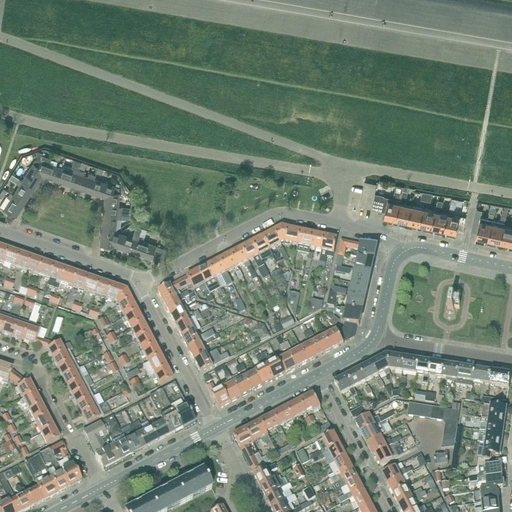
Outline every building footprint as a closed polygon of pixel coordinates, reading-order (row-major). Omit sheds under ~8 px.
[(56,180),(60,168),(49,164),(51,158),(42,155),(40,161),(38,167),(41,175),(56,180)] [(41,175),(38,167),(40,161),(36,160),(30,168),(28,167),(27,169),(29,170),(22,181),(33,188),(41,175)] [(78,169),(79,168),(81,162),(74,160),(71,167),(73,168),(72,172),(62,169),(64,164),(62,164),(60,168),(56,180),(73,186),(78,169)] [(83,172),(83,171),(78,169),(73,186),(89,192),(93,179),(95,175),(88,173),(87,177),(84,176),(85,172),(83,172)] [(24,202),(33,188),(22,181),(12,174),(9,178),(19,185),(13,194),(13,195),(24,202)] [(112,192),(114,187),(114,186),(93,179),(89,192),(105,197),(112,192)] [(376,191),(377,184),(365,182),(363,188),(376,191)] [(400,201),(401,197),(403,187),(396,186),(393,199),(389,198),(385,212),(384,217),(396,219),(400,203),(400,201)] [(129,214),(129,208),(117,207),(119,187),(114,187),(112,192),(105,197),(103,212),(129,214)] [(374,197),(376,191),(363,188),(362,194),(374,197)] [(13,195),(13,194),(9,192),(0,205),(0,206),(15,216),(24,202),(13,195)] [(373,203),(374,197),(362,194),(361,200),(373,203)] [(380,211),(383,197),(377,195),(374,209),(380,211)] [(385,212),(389,198),(383,197),(380,211),(385,212)] [(372,209),(373,203),(361,200),(359,206),(372,209)] [(440,212),(442,201),(437,200),(435,211),(432,227),(444,230),(447,213),(440,212)] [(412,206),(400,203),(396,219),(408,222),(412,206)] [(420,225),(423,208),(412,206),(408,222),(420,225)] [(488,240),(493,220),(495,208),(490,207),(487,219),(480,217),(477,233),(476,237),(488,240)] [(432,227),(435,211),(423,208),(420,225),(432,227)] [(504,226),(508,211),(500,209),(499,215),(502,216),(501,222),(493,220),(488,240),(500,242),(504,226)] [(480,217),(482,211),(476,210),(471,231),(477,233),(480,217)] [(128,219),(129,214),(103,212),(102,228),(115,230),(116,218),(128,219)] [(457,228),(460,216),(447,213),(444,230),(456,232),(457,228)] [(463,230),(466,218),(460,216),(457,228),(463,230)] [(511,227),(504,226),(500,242),(511,244),(511,227)] [(134,252),(142,229),(137,227),(133,238),(121,234),(117,247),(134,252)] [(115,232),(115,230),(102,228),(100,245),(113,246),(113,245),(117,247),(121,234),(115,232)] [(298,247),(301,232),(282,228),(274,232),(281,246),(284,244),(298,247)] [(143,242),(147,230),(142,229),(134,252),(151,258),(155,246),(143,242)] [(270,251),(281,246),(274,232),(263,238),(270,251)] [(310,250),(313,235),(301,232),(298,247),(303,248),(310,250)] [(322,252),(325,238),(313,235),(310,250),(322,252)] [(273,257),(270,251),(263,238),(252,244),(259,257),(262,263),(273,257)] [(327,258),(333,259),(337,240),(325,238),(322,252),(319,263),(325,265),(327,258)] [(346,249),(347,242),(341,241),(338,257),(344,258),(346,249)] [(371,275),(377,249),(347,242),(346,249),(361,252),(358,266),(355,266),(354,271),(371,275)] [(262,263),(259,257),(252,244),(241,249),(248,263),(253,260),(258,270),(259,270),(262,275),(267,272),(262,263)] [(257,279),(248,263),(241,249),(230,255),(237,268),(243,265),(246,270),(247,270),(253,281),(257,279)] [(14,270),(15,268),(19,255),(8,251),(3,264),(4,264),(12,267),(12,269),(14,270)] [(26,272),(31,258),(19,255),(15,268),(24,271),(23,273),(25,274),(26,272)] [(227,274),(237,268),(230,255),(220,261),(226,274),(227,274)] [(341,269),(344,258),(338,257),(335,267),(341,269)] [(37,278),(38,276),(42,262),(31,258),(26,272),(35,275),(34,277),(37,278)] [(227,274),(226,274),(220,261),(209,267),(216,279),(216,280),(221,277),(227,288),(232,285),(227,274)] [(48,282),(54,266),(42,262),(38,276),(47,279),(46,281),(48,282)] [(58,290),(60,286),(60,283),(65,270),(54,266),(48,282),(47,287),(58,290)] [(216,280),(216,279),(209,267),(198,272),(204,283),(205,285),(210,295),(221,289),(216,280)] [(71,290),(72,287),(76,274),(65,270),(60,283),(69,287),(69,289),(71,290)] [(279,290),(288,286),(280,271),(271,275),(279,290)] [(365,301),(371,275),(354,271),(353,277),(355,278),(352,292),(350,292),(348,297),(365,301)] [(205,285),(204,283),(198,272),(187,278),(187,279),(191,285),(194,291),(200,288),(203,293),(204,292),(206,297),(210,295),(205,285)] [(82,293),(83,291),(88,278),(76,274),(72,287),(81,290),(80,293),(82,293)] [(94,297),(94,295),(99,282),(88,278),(83,291),(92,294),(91,296),(94,297)] [(174,294),(191,285),(187,279),(171,287),(174,294)] [(105,301),(106,299),(110,286),(99,282),(94,295),(103,298),(103,300),(105,301)] [(33,290),(33,289),(28,288),(28,290),(24,289),(25,287),(21,285),(18,295),(25,297),(26,296),(30,297),(32,291),(33,290)] [(116,302),(122,290),(110,286),(106,299),(116,302)] [(174,294),(171,287),(158,293),(164,305),(177,298),(174,294)] [(126,291),(122,290),(116,302),(118,307),(131,301),(126,291)] [(189,296),(187,293),(177,298),(164,305),(170,316),(183,310),(179,303),(185,300),(184,299),(189,296)] [(295,318),(300,296),(290,293),(287,304),(295,318)] [(327,306),(334,307),(337,295),(333,294),(330,293),(327,306)] [(362,314),(365,301),(348,297),(347,303),(349,303),(348,310),(362,314)] [(22,306),(24,301),(15,298),(13,303),(22,306)] [(240,314),(246,311),(240,300),(234,303),(240,314)] [(460,311),(461,300),(448,300),(447,310),(460,311)] [(124,319),(137,312),(131,301),(118,307),(116,309),(118,311),(120,310),(124,319)] [(313,316),(322,311),(324,304),(311,301),(308,315),(313,316)] [(33,310),(35,305),(26,302),(24,307),(33,310)] [(40,348),(43,341),(36,339),(40,328),(35,326),(39,316),(38,315),(40,307),(35,305),(33,310),(28,324),(22,342),(34,346),(40,348)] [(192,314),(190,315),(186,308),(183,310),(170,316),(176,328),(189,321),(194,319),(199,316),(198,313),(192,315),(192,314)] [(362,314),(348,310),(341,309),(340,316),(342,316),(341,323),(345,323),(344,330),(354,339),(357,326),(359,327),(362,314)] [(130,330),(143,324),(137,312),(124,319),(122,320),(123,322),(126,321),(130,330)] [(0,333),(2,335),(8,317),(0,314),(0,333)] [(12,338),(18,321),(8,317),(2,335),(12,338)] [(284,331),(294,325),(291,318),(280,323),(284,331)] [(58,336),(63,321),(57,319),(52,334),(58,336)] [(22,342),(28,324),(18,321),(12,338),(22,342)] [(183,340),(195,333),(189,321),(176,328),(183,340)] [(136,341),(149,335),(143,324),(130,330),(136,341)] [(276,334),(282,331),(280,325),(273,329),(276,334)] [(262,341),(269,338),(264,327),(257,331),(262,341)] [(350,341),(354,339),(344,330),(338,334),(343,344),(350,341)] [(343,344),(338,334),(337,331),(324,337),(332,351),(344,345),(343,344)] [(212,339),(215,337),(212,332),(198,339),(195,333),(183,340),(189,351),(201,345),(206,342),(212,339)] [(142,353),(155,346),(149,335),(136,341),(142,353)] [(320,357),(332,351),(324,337),(313,343),(313,344),(320,357)] [(55,346),(46,342),(43,341),(40,348),(47,350),(48,353),(52,360),(69,351),(71,350),(68,344),(61,348),(59,344),(55,346)] [(316,359),(320,357),(313,344),(301,350),(308,364),(316,359)] [(195,363),(207,356),(201,345),(189,351),(195,363)] [(148,364),(160,357),(155,346),(142,353),(140,354),(141,356),(143,355),(148,364)] [(299,368),(308,364),(301,350),(289,356),(296,368),(296,370),(299,368)] [(57,369),(73,361),(69,351),(52,360),(57,369)] [(227,355),(221,359),(217,351),(207,356),(195,363),(201,375),(213,368),(229,360),(227,355)] [(108,365),(112,363),(108,354),(103,357),(108,365)] [(260,356),(264,362),(266,367),(267,368),(274,382),(285,376),(281,368),(277,362),(274,356),(267,360),(264,354),(261,356),(260,356)] [(296,370),(296,368),(289,356),(277,362),(281,368),(285,376),(296,370)] [(390,375),(389,371),(389,368),(387,356),(386,356),(372,364),(374,368),(378,376),(384,373),(386,377),(390,375)] [(405,359),(387,356),(389,368),(389,371),(403,373),(404,368),(405,359)] [(166,369),(166,368),(160,357),(148,364),(146,365),(147,367),(149,366),(154,375),(166,369)] [(418,368),(419,361),(405,359),(404,368),(403,373),(417,375),(418,368)] [(73,361),(57,369),(62,379),(78,370),(73,361)] [(430,368),(431,363),(419,361),(418,368),(417,375),(424,376),(423,385),(428,385),(429,377),(430,368)] [(444,368),(444,365),(431,363),(430,368),(429,377),(442,379),(444,368)] [(378,376),(374,368),(372,364),(363,368),(359,370),(366,383),(378,376)] [(15,384),(19,378),(11,372),(12,370),(0,366),(0,365),(0,380),(2,381),(1,384),(7,386),(9,379),(15,384)] [(113,376),(118,373),(113,365),(109,367),(113,376)] [(459,368),(444,365),(444,368),(442,379),(447,380),(447,381),(456,382),(457,381),(457,380),(459,368)] [(274,382),(267,368),(266,367),(264,368),(256,373),(263,387),(274,382)] [(472,388),(473,383),(473,381),(475,370),(459,368),(457,380),(457,381),(456,382),(456,386),(472,388)] [(172,381),(172,380),(166,369),(154,375),(151,377),(154,382),(156,380),(160,387),(172,381)] [(67,388),(83,379),(78,370),(62,379),(67,388)] [(354,389),(366,383),(359,370),(347,377),(354,389)] [(489,386),(491,373),(475,370),(473,381),(473,383),(489,386)] [(241,398),(234,384),(228,373),(225,375),(230,386),(223,390),(230,404),(241,398)] [(263,387),(256,373),(245,379),(252,393),(263,387)] [(510,376),(491,373),(489,386),(509,389),(511,376),(510,376)] [(207,376),(203,378),(207,385),(211,383),(209,379),(207,376)] [(357,396),(354,389),(347,377),(335,383),(334,383),(341,396),(342,396),(341,396),(349,392),(353,399),(357,396)] [(27,384),(19,378),(15,384),(20,388),(14,391),(17,396),(19,394),(23,401),(35,395),(29,383),(27,384)] [(72,397),(88,389),(83,379),(67,388),(72,397)] [(241,398),(252,393),(245,379),(234,384),(241,398)] [(186,407),(174,385),(163,391),(168,399),(170,398),(178,412),(174,414),(182,430),(195,423),(186,407)] [(223,390),(216,394),(212,385),(208,387),(212,396),(220,410),(230,404),(223,390)] [(385,390),(391,400),(393,399),(392,392),(391,386),(385,390)] [(77,406),(93,398),(88,389),(72,397),(77,406)] [(174,414),(164,397),(162,392),(150,398),(157,413),(153,415),(156,420),(160,418),(163,424),(169,436),(175,434),(174,433),(182,430),(174,414)] [(425,403),(426,397),(413,394),(412,401),(425,403)] [(41,406),(36,396),(35,395),(23,401),(20,403),(23,407),(25,406),(29,413),(41,406)] [(82,416),(98,407),(103,404),(99,395),(93,398),(77,406),(82,416)] [(306,414),(320,407),(313,395),(300,402),(306,414)] [(426,397),(425,403),(434,404),(435,397),(426,395),(426,397)] [(293,421),(306,414),(300,402),(286,409),(293,421)] [(47,417),(42,408),(41,406),(29,413),(35,424),(47,417)] [(506,412),(506,410),(484,406),(482,420),(504,423),(505,418),(507,419),(508,412),(506,412)] [(87,426),(103,417),(98,407),(82,416),(87,426)] [(354,420),(366,413),(363,407),(350,414),(354,420)] [(280,428),(293,421),(286,409),(273,416),(280,428)] [(445,426),(458,426),(459,413),(444,410),(442,423),(445,426)] [(386,422),(395,417),(393,414),(379,421),(378,419),(372,422),(369,416),(355,423),(361,435),(386,422)] [(282,433),(280,428),(273,416),(260,423),(268,437),(267,435),(276,430),(279,435),(282,433)] [(53,429),(48,419),(47,417),(35,424),(41,435),(53,429)] [(132,456),(123,438),(116,424),(112,418),(100,424),(83,433),(103,471),(102,471),(103,472),(125,460),(125,459),(132,456)] [(504,423),(482,420),(480,432),(504,436),(505,429),(504,429),(504,423)] [(383,428),(388,426),(386,422),(361,435),(367,446),(381,438),(387,436),(383,428)] [(150,430),(142,434),(137,423),(132,426),(135,431),(145,449),(149,447),(157,443),(150,430)] [(276,453),(268,437),(260,423),(246,430),(253,445),(261,441),(261,442),(266,445),(273,459),(278,457),(276,453)] [(164,439),(169,436),(163,424),(150,430),(157,443),(164,439)] [(319,437),(332,430),(329,425),(324,428),(316,432),(319,437)] [(59,440),(54,430),(53,429),(41,435),(47,447),(59,440)] [(247,448),(253,445),(246,430),(233,437),(241,451),(242,450),(244,453),(243,454),(252,472),(264,465),(259,455),(254,458),(250,450),(249,451),(247,448)] [(140,452),(145,449),(135,431),(131,433),(123,438),(132,456),(139,452),(140,452)] [(503,442),(504,436),(480,432),(478,444),(481,444),(501,447),(502,442),(503,442)] [(308,464),(318,458),(340,447),(334,435),(335,435),(334,434),(317,444),(321,452),(309,458),(306,459),(308,464)] [(411,450),(417,448),(411,437),(406,440),(411,450)] [(373,457),(375,456),(392,447),(397,444),(402,441),(400,438),(390,443),(389,441),(384,444),(381,438),(367,446),(373,457)] [(289,446),(292,451),(305,444),(302,439),(289,446)] [(453,457),(460,458),(462,441),(455,440),(455,441),(454,449),(453,457)] [(73,467),(65,452),(66,452),(61,444),(49,451),(59,470),(61,475),(69,489),(81,482),(73,467)] [(501,456),(502,449),(501,449),(501,447),(481,444),(478,444),(480,444),(478,460),(480,461),(479,469),(489,468),(489,467),(491,456),(499,458),(500,456),(501,456)] [(279,458),(292,451),(289,446),(276,453),(278,457),(279,458)] [(329,467),(346,458),(340,447),(318,458),(308,464),(310,467),(315,464),(315,465),(325,459),(329,467)] [(394,450),(392,447),(375,456),(381,467),(397,458),(396,457),(398,456),(395,450),(394,450)] [(59,470),(49,451),(38,456),(38,457),(39,457),(44,468),(50,465),(53,471),(47,474),(51,480),(50,480),(58,495),(69,489),(61,475),(59,470)] [(44,502),(58,495),(50,480),(51,480),(47,474),(44,468),(39,457),(38,457),(38,456),(24,464),(35,485),(37,490),(44,502)] [(435,467),(448,465),(447,457),(434,458),(435,467)] [(458,472),(460,458),(453,457),(451,471),(458,472)] [(330,481),(353,470),(346,458),(329,467),(334,475),(328,478),(330,481)] [(268,475),(277,470),(275,466),(270,469),(269,469),(254,477),(260,488),(272,482),(268,475)] [(502,468),(501,467),(500,466),(489,467),(489,468),(479,469),(480,476),(479,476),(479,480),(502,478),(501,473),(503,472),(502,468)] [(299,481),(304,479),(305,478),(299,467),(294,470),(299,481)] [(404,470),(398,473),(395,468),(382,475),(388,486),(406,476),(404,473),(405,472),(404,470)] [(347,487),(359,481),(353,470),(330,481),(329,482),(331,487),(339,483),(342,490),(347,487)] [(185,504),(212,490),(203,473),(176,487),(185,504)] [(441,485),(441,484),(440,474),(432,475),(437,485),(439,485),(441,485)] [(0,511),(20,511),(15,502),(15,501),(2,476),(0,476),(0,511)] [(408,480),(406,476),(388,486),(394,497),(407,490),(403,484),(409,481),(409,480),(408,480)] [(431,491),(436,488),(430,477),(425,480),(431,491)] [(480,491),(481,491),(484,491),(496,489),(503,488),(504,487),(504,482),(502,482),(502,478),(479,480),(480,484),(480,491)] [(281,491),(283,489),(278,479),(272,482),(260,488),(266,499),(281,491)] [(353,499),(365,493),(359,481),(347,487),(351,494),(338,501),(341,505),(342,505),(348,502),(353,499)] [(449,492),(449,491),(450,491),(449,483),(441,484),(441,485),(439,485),(442,492),(443,492),(443,493),(449,492)] [(284,494),(292,490),(290,486),(283,489),(281,491),(266,499),(272,509),(288,501),(284,494)] [(156,511),(169,511),(185,504),(176,487),(150,500),(156,511)] [(320,501),(325,499),(318,487),(314,489),(320,501)] [(21,491),(20,489),(18,488),(16,489),(15,491),(15,493),(17,494),(19,495),(20,498),(15,501),(15,502),(20,511),(25,511),(33,508),(26,495),(24,492),(23,490),(21,491)] [(32,492),(30,489),(24,492),(26,495),(33,508),(44,502),(37,490),(32,492)] [(314,501),(316,500),(310,489),(303,493),(309,504),(314,501)] [(475,505),(498,503),(497,498),(499,497),(498,493),(497,492),(496,489),(484,491),(481,491),(480,491),(481,493),(474,494),(475,505)] [(410,496),(407,490),(394,497),(399,507),(412,500),(417,498),(416,494),(415,493),(410,496)] [(327,492),(323,494),(329,504),(332,502),(327,492)] [(359,511),(371,504),(365,493),(353,499),(359,511)] [(422,500),(427,498),(425,494),(423,495),(417,498),(412,500),(399,507),(401,511),(415,511),(418,511),(415,506),(423,502),(422,500)] [(291,505),(297,502),(294,497),(288,501),(272,509),(272,511),(292,511),(294,511),(291,505)] [(450,506),(455,504),(452,497),(447,499),(450,506)] [(156,511),(150,500),(128,511),(156,511)] [(498,511),(498,503),(475,505),(476,511),(498,511)]
